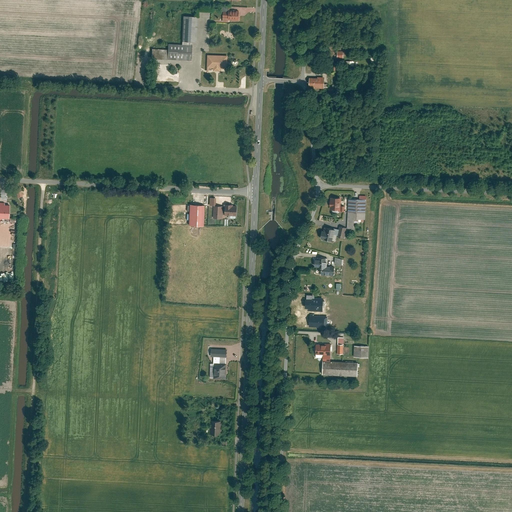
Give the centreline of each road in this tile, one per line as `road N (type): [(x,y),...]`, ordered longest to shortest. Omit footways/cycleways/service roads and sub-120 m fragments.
road 1 (track): [(22,511),(37,179)]
road 2 (unclassified): [(319,185),(289,277),(279,511)]
road 3 (tertiary): [(240,511),(254,190)]
road 4 (unclassified): [(254,190),(0,177)]
road 5 (unclassified): [(319,185),(511,195)]
